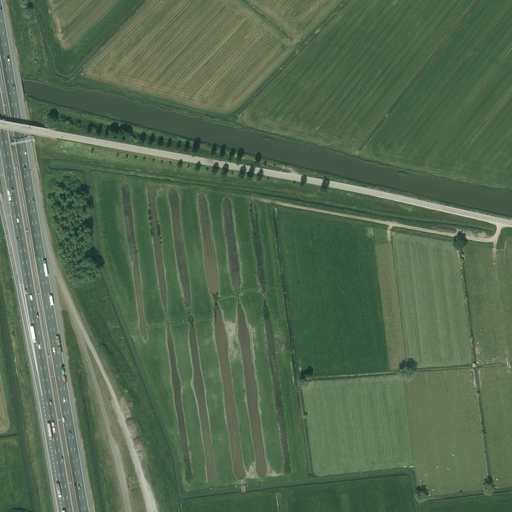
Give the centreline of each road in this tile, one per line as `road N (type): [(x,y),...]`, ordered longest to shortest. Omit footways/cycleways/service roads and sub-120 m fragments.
road 1 (tertiary): [(511,224),(0,124)]
road 2 (motorway): [(84,511),(0,23)]
road 3 (motorway): [(0,118),(47,395)]
road 4 (motorway): [(0,204),(47,395)]
